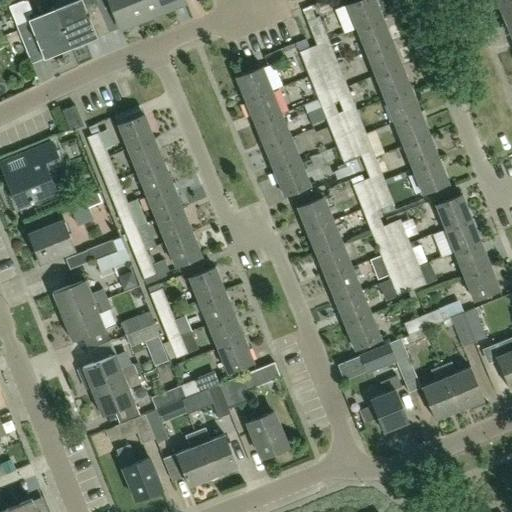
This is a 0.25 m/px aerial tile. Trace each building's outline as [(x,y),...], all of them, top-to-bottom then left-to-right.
[(75,0),(55,8),(71,47),(108,32),(95,0),(75,0)] [(95,0),(108,32),(146,17),(139,0),(95,0)] [(185,1),(184,0),(139,0),(146,17),(185,1)] [(357,28),(383,18),(376,0),(357,0),(348,4),(357,28)] [(511,0),(496,0),(500,8),(505,21),(511,35),(511,34),(511,0)] [(71,47),(55,8),(30,19),(29,16),(32,13),(28,1),(22,1),(9,6),(16,24),(32,63),(71,47)] [(316,44),(328,40),(319,16),(307,21),(316,44)] [(392,41),(383,18),(357,28),(366,52),(392,41)] [(316,44),(317,45),(326,68),(337,63),(328,40),(316,44)] [(392,41),(366,52),(376,75),(402,65),(392,41)] [(326,68),(317,45),(299,52),(309,75),(326,68)] [(335,91),(347,87),(337,63),(326,68),(335,91)] [(411,88),(402,65),(376,75),(385,99),(411,88)] [(246,101),(272,91),(262,67),(236,77),(246,101)] [(326,68),(309,75),(318,98),(335,91),(326,68)] [(356,110),(347,87),(335,91),(344,115),(356,110)] [(411,88),(385,99),(394,122),(420,112),(411,88)] [(272,91),(246,101),(255,124),(281,114),(272,91)] [(307,113),(322,108),(327,121),(344,115),(335,91),(318,98),(318,99),(304,105),(307,113)] [(75,105),(62,110),(70,130),(83,125),(75,105)] [(138,107),(115,116),(118,125),(127,149),(153,139),(144,115),(141,116),(138,107)] [(354,138),(366,133),(356,110),(344,115),(354,138)] [(430,135),(420,112),(394,122),(404,146),(430,135)] [(281,114),(255,124),(265,147),(291,137),(281,114)] [(344,115),(327,121),(336,145),(354,138),(344,115)] [(90,127),(94,135),(87,138),(97,162),(109,157),(99,133),(105,130),(102,122),(90,127)] [(375,157),(366,133),(354,138),(361,157),(363,162),(375,157)] [(430,135),(404,146),(413,169),(439,159),(430,135)] [(274,171),(300,160),(291,137),(265,147),(274,171)] [(354,138),(336,145),(344,163),(361,157),(354,138)] [(153,139),(127,149),(137,172),(163,162),(153,139)] [(63,170),(52,141),(28,151),(33,163),(5,174),(17,205),(55,190),(49,176),(63,170)] [(109,157),(97,162),(106,185),(118,180),(109,157)] [(375,157),(363,162),(370,178),(367,179),(370,186),(384,180),(375,157)] [(448,183),(439,159),(413,169),(422,193),(448,183)] [(310,184),(300,160),(274,171),(284,194),(310,184)] [(172,185),(163,162),(137,172),(146,196),(172,185)] [(377,202),(370,186),(367,179),(353,185),(362,209),(377,202)] [(118,180),(106,185),(116,208),(127,203),(118,180)] [(377,202),(380,209),(394,204),(384,180),(370,186),(377,202)] [(182,208),(172,185),(146,196),(156,219),(182,208)] [(82,200),(83,200),(69,205),(73,214),(78,226),(93,220),(88,208),(102,203),(98,193),(82,200)] [(471,218),(462,194),(436,205),(446,229),(471,218)] [(298,207),(307,231),(333,220),(323,196),(298,207)] [(377,202),(362,209),(371,232),(383,227),(383,226),(377,211),(380,209),(377,202)] [(127,203),(116,208),(125,231),(137,227),(127,203)] [(191,231),(182,208),(156,219),(165,242),(191,231)] [(471,218),(446,229),(455,252),(481,242),(471,218)] [(383,226),(383,227),(393,250),(410,243),(400,219),(383,226)] [(73,249),(62,220),(29,233),(40,262),(73,249)] [(333,220),(307,231),(317,254),(343,243),(333,220)] [(137,227),(125,231),(135,255),(146,250),(137,227)] [(383,227),(371,232),(380,255),(393,250),(383,227)] [(201,255),(191,231),(165,242),(175,266),(201,255)] [(120,237),(113,240),(87,250),(66,259),(70,270),(91,261),(92,262),(96,260),(125,248),(120,237)] [(481,242),(455,252),(464,275),(490,265),(481,242)] [(317,254),(326,277),(352,267),(343,243),(317,254)] [(393,250),(402,273),(419,266),(427,263),(420,245),(412,248),(410,243),(393,250)] [(125,248),(96,260),(101,272),(129,260),(130,260),(125,248)] [(146,250),(135,255),(146,284),(161,277),(159,273),(156,274),(146,250)] [(393,250),(380,255),(390,278),(402,273),(393,250)] [(490,265),(464,275),(474,299),(500,289),(490,265)] [(224,290),(214,266),(189,277),(199,301),(224,290)] [(419,266),(402,273),(410,291),(426,284),(419,266)] [(326,277),(336,300),(362,290),(352,267),(326,277)] [(137,284),(132,271),(118,276),(123,290),(137,284)] [(402,273),(390,278),(397,296),(410,291),(402,273)] [(103,289),(91,294),(85,278),(52,291),(61,315),(107,297),(103,289)] [(148,288),(150,293),(159,317),(171,312),(161,289),(159,283),(148,288)] [(224,290),(199,301),(208,324),(233,313),(224,290)] [(336,300),(345,324),(371,313),(362,290),(336,300)] [(111,309),(107,297),(61,315),(71,340),(104,327),(99,313),(111,309)] [(475,308),(463,313),(475,342),(486,337),(475,308)] [(437,310),(404,323),(409,335),(425,329),(444,321),(439,309),(437,310)] [(150,311),(121,323),(131,347),(160,335),(150,311)] [(171,312),(159,317),(169,340),(180,335),(171,312)] [(233,313),(208,324),(218,347),(243,336),(233,313)] [(371,313),(345,324),(355,347),(381,337),(371,313)] [(463,313),(451,318),(453,325),(462,347),(475,342),(463,313)] [(180,335),(169,340),(176,358),(188,354),(180,335)] [(243,336),(218,347),(227,371),(253,360),(243,336)] [(511,338),(483,350),(488,363),(497,359),(509,388),(511,386),(511,338)] [(400,339),(359,355),(365,368),(394,356),(409,393),(421,388),(400,339)] [(88,350),(93,363),(82,367),(91,391),(136,372),(133,364),(121,369),(115,354),(110,342),(88,350)] [(269,382),(281,378),(275,362),(263,367),(269,382)] [(451,362),(441,366),(459,408),(469,404),(471,408),(483,403),(482,399),(482,398),(469,366),(455,371),(451,362)] [(431,370),(435,380),(421,385),(434,418),(459,408),(441,366),(431,370)] [(158,409),(185,398),(181,386),(151,398),(153,402),(137,408),(134,402),(129,389),(141,384),(136,372),(91,391),(101,415),(114,410),(119,424),(145,414),(158,409)] [(218,385),(228,409),(252,400),(249,391),(243,375),(242,375),(218,385)] [(380,383),(384,393),(370,398),(373,405),(359,411),(363,423),(378,417),(383,430),(408,421),(395,389),(401,387),(397,376),(380,383)] [(198,379),(181,386),(185,398),(203,390),(198,379)] [(218,385),(206,389),(209,397),(218,419),(230,414),(228,409),(218,385)] [(270,408),(244,418),(260,456),(285,446),(270,408)] [(170,438),(158,409),(145,414),(155,439),(157,443),(170,438)] [(145,414),(119,424),(115,426),(120,440),(137,433),(141,444),(155,439),(145,414)] [(194,431),(212,475),(236,466),(223,434),(209,439),(204,427),(194,431)] [(188,485),(212,475),(194,431),(185,435),(189,447),(175,453),(176,453),(163,459),(172,481),(185,476),(188,485)] [(135,498),(162,487),(149,455),(137,460),(130,445),(117,450),(124,465),(122,466),(135,498)] [(32,499),(5,510),(6,511),(36,511),(32,501),(32,499)]
